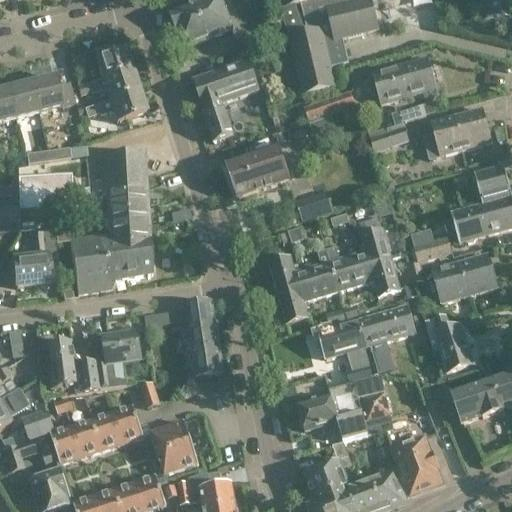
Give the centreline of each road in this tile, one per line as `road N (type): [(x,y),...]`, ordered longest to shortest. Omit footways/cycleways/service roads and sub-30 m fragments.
road 1 (residential): [(225,286),(215,220),(133,2)]
road 2 (residential): [(283,511),(225,286)]
road 3 (residential): [(225,286),(0,322)]
road 4 (residential): [(0,37),(133,2)]
